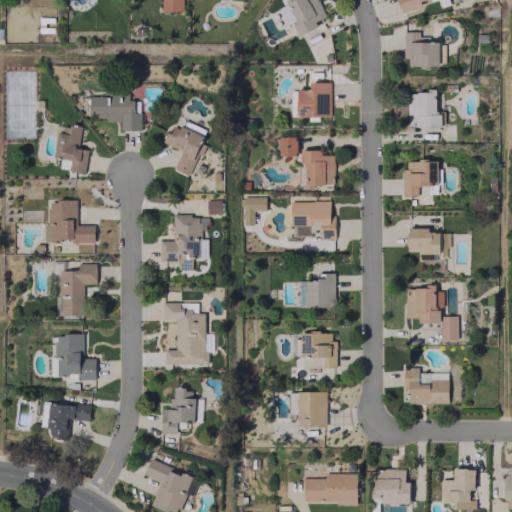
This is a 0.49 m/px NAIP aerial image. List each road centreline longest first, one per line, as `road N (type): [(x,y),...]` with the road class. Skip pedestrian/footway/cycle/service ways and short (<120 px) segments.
road 1 (residential): [(359,0),(369,59),(377,424)]
road 2 (residential): [(89,502),(115,452),(129,396),(128,170)]
road 3 (residential): [(377,424),(390,431),(511,430)]
